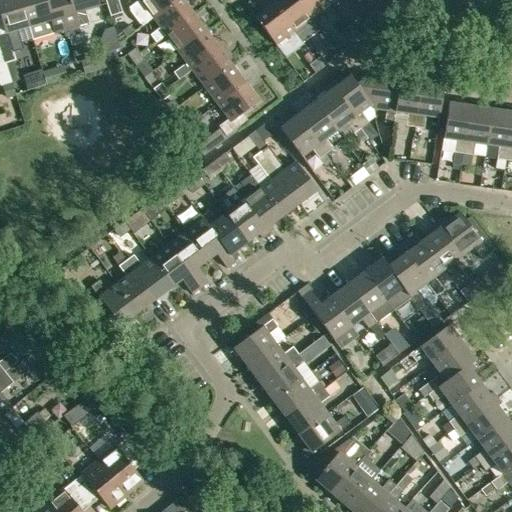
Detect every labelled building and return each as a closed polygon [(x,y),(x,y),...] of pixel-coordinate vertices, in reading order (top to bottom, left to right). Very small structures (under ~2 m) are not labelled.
[(20,0),(0,0),(0,15),(5,33),(8,37),(0,39),(0,49),(3,59),(5,64),(13,61),(16,61),(13,53),(23,50),(16,29),(28,26),(20,0)] [(20,0),(28,26),(30,34),(32,39),(55,33),(66,30),(59,6),(48,9),(45,0),(20,0)] [(68,0),(70,3),(59,6),(66,30),(77,27),(88,23),(84,9),(98,5),(96,0),(68,0)] [(152,18),(176,0),(139,0),(152,18)] [(193,14),(182,0),(176,0),(152,18),(160,28),(150,35),(156,42),(165,35),(193,14)] [(277,0),(272,4),(293,32),(301,43),(319,30),(310,19),(296,0),(277,0)] [(296,0),(310,19),(328,6),(323,0),(296,0)] [(359,2),(355,5),(362,14),(366,10),(359,2)] [(272,4),(255,17),(275,45),(293,32),(272,4)] [(373,31),(384,23),(378,15),(371,11),(363,17),(373,31)] [(206,32),(193,14),(165,35),(178,53),(206,32)] [(126,38),(134,31),(130,25),(121,31),(126,38)] [(349,35),(356,43),(362,38),(355,30),(349,35)] [(206,32),(178,53),(186,63),(173,73),(178,79),(191,69),(191,70),(219,49),(206,32)] [(349,47),(356,43),(349,35),(343,39),(349,47)] [(127,54),(131,60),(140,54),(135,48),(127,54)] [(232,66),(219,49),(191,70),(204,87),(232,66)] [(144,60),(140,54),(131,60),(136,66),(144,60)] [(321,56),(315,60),(321,69),(327,64),(321,56)] [(0,85),(11,82),(6,66),(5,64),(3,59),(0,59),(0,85)] [(315,73),(321,69),(315,60),(309,65),(315,73)] [(14,63),(6,66),(11,82),(19,80),(14,63)] [(204,87),(217,104),(245,84),(232,66),(204,87)] [(394,124),(396,112),(400,77),(373,72),(367,77),(364,73),(353,81),(370,105),(373,108),(386,110),(384,123),(394,124)] [(405,126),(414,127),(422,75),(415,74),(414,79),(400,77),(396,112),(407,113),(405,126)] [(425,116),(438,118),(443,83),(429,81),(429,76),(422,75),(414,127),(424,128),(425,116)] [(370,105),(353,81),(350,76),(338,85),(335,81),(329,85),(361,128),(368,122),(361,112),(370,105)] [(152,89),(157,95),(165,89),(161,83),(152,89)] [(11,84),(2,87),(6,99),(15,96),(11,84)] [(258,102),(245,84),(217,104),(228,119),(218,126),(226,136),(247,120),(242,113),(258,102)] [(368,138),(361,128),(329,85),(323,90),(326,94),(315,102),(335,131),(346,123),(361,143),(368,138)] [(170,95),(165,89),(157,95),(162,101),(170,95)] [(326,138),(335,131),(315,102),(298,115),(326,154),(334,148),(326,138)] [(462,162),(463,154),(469,106),(448,103),(443,138),(456,140),(452,165),(461,166),(462,162)] [(486,145),(491,110),(469,106),(463,154),(472,155),(474,143),(486,145)] [(505,112),(491,110),(486,145),(498,147),(497,159),(506,160),(511,118),(511,107),(506,107),(505,112)] [(319,159),(326,154),(298,115),(279,128),(301,157),(311,149),(319,159)] [(183,130),(191,123),(187,117),(178,124),(183,130)] [(196,129),(191,123),(183,130),(187,136),(196,129)] [(298,204),(316,190),(295,162),(284,169),(255,130),(248,136),(261,154),(269,165),(298,204)] [(214,162),(220,170),(232,162),(225,153),(214,162)] [(298,204),(269,165),(261,154),(254,159),(270,181),(260,188),(281,217),(298,204)] [(214,162),(202,170),(209,179),(220,170),(214,162)] [(193,170),(181,179),(191,193),(203,184),(193,170)] [(242,185),(235,191),(267,233),(273,229),(270,225),(281,217),(260,188),(250,174),(240,182),(242,185)] [(267,233),(235,191),(228,196),(235,206),(225,214),(246,242),(258,234),(261,238),(267,233)] [(156,198),(141,209),(150,221),(165,209),(156,198)] [(133,233),(150,221),(141,209),(124,222),(133,233)] [(235,251),(246,242),(225,214),(215,221),(208,211),(200,217),(202,219),(232,259),(233,259),(238,255),(235,251)] [(460,257),(472,248),(481,260),(490,253),(460,213),(447,222),(444,218),(436,224),(460,257)] [(235,262),(233,259),(232,259),(202,219),(200,217),(199,215),(182,228),(185,232),(206,261),(215,254),(226,268),(235,262)] [(124,222),(113,230),(119,238),(130,230),(124,222)] [(433,233),(422,241),(443,270),(452,263),(460,273),(462,271),(467,277),(472,273),(460,257),(436,224),(430,229),(433,233)] [(168,245),(200,288),(208,282),(197,267),(206,261),(185,232),(168,245)] [(433,277),(443,270),(422,241),(410,249),(407,246),(401,250),(404,254),(425,283),(435,297),(443,291),(433,277)] [(168,245),(150,258),(172,286),(181,280),(191,294),(200,288),(168,245)] [(154,299),(125,261),(119,252),(111,257),(125,276),(116,284),(137,312),(154,299)] [(415,290),(425,283),(404,254),(393,262),(390,258),(384,263),(410,298),(409,299),(415,306),(423,300),(415,290)] [(125,261),(154,299),(172,286),(150,258),(140,265),(133,255),(125,261)] [(364,272),(385,301),(395,294),(402,304),(409,299),(410,298),(384,263),(379,255),(372,260),(375,264),(364,272)] [(347,285),(375,324),(382,319),(375,309),(385,301),(364,272),(347,285)] [(87,306),(114,330),(137,312),(116,284),(106,291),(98,281),(90,287),(98,297),(87,306)] [(333,340),(350,327),(329,298),(320,305),(310,291),(312,290),(307,284),(297,292),(333,340)] [(368,329),(375,324),(347,285),(329,298),(350,327),(360,320),(367,330),(368,329)] [(229,343),(246,366),(275,344),(267,335),(277,327),(268,314),(229,343)] [(422,316),(411,324),(420,336),(431,328),(422,316)] [(375,324),(368,329),(377,340),(383,336),(375,324)] [(433,364),(461,343),(448,325),(409,354),(415,362),(425,354),(433,364)] [(398,337),(390,343),(398,353),(406,347),(398,337)] [(474,361),(461,343),(433,364),(440,374),(431,380),(436,388),(471,363),(474,361)] [(21,344),(16,348),(23,357),(28,353),(21,344)] [(282,354),(275,344),(246,366),(259,383),(298,354),(292,347),(282,354)] [(304,350),(298,354),(303,362),(306,364),(312,360),(304,350)] [(0,360),(0,376),(5,373),(4,372),(17,362),(10,353),(0,360)] [(298,354),(259,383),(272,400),(301,379),(293,369),(303,362),(298,354)] [(337,360),(328,367),(336,377),(345,370),(337,360)] [(475,369),(471,363),(436,388),(427,394),(433,402),(443,395),(452,406),(480,385),(471,372),(475,369)] [(378,378),(387,391),(400,382),(390,368),(378,378)] [(0,417),(3,415),(11,408),(0,394),(0,392),(13,383),(5,373),(0,376),(0,417)] [(281,421),(324,389),(318,381),(308,389),(301,379),(272,400),(281,412),(277,415),(281,421)] [(458,414),(448,422),(454,430),(497,399),(492,392),(488,394),(480,385),(452,406),(458,414)] [(298,435),(327,414),(319,404),(329,396),(324,389),(281,421),(286,426),(289,424),(298,435)] [(395,399),(404,412),(412,406),(403,394),(395,399)] [(497,399),(454,430),(459,437),(469,429),(479,442),(507,421),(497,406),(500,404),(497,399)] [(370,400),(360,407),(367,417),(377,410),(370,400)] [(26,437),(39,427),(45,422),(37,412),(18,428),(26,437)] [(327,414),(298,435),(306,446),(302,449),(307,456),(350,424),(344,416),(334,423),(327,414)] [(15,430),(3,415),(0,417),(0,444),(16,431),(15,430)] [(511,444),(511,427),(507,421),(479,442),(484,449),(474,457),(481,467),(511,444)] [(448,422),(442,426),(448,435),(454,430),(448,422)] [(314,479),(331,494),(362,457),(363,457),(369,450),(353,436),(334,450),(337,453),(314,479)] [(429,436),(422,441),(428,449),(435,444),(429,436)] [(114,446),(97,460),(126,495),(143,482),(130,466),(140,459),(124,440),(114,447),(114,446)] [(57,442),(47,450),(52,456),(62,448),(57,442)] [(429,450),(439,463),(448,456),(438,443),(429,450)] [(495,464),(502,473),(504,476),(511,470),(511,444),(481,467),(485,471),(495,464)] [(331,494),(347,508),(370,481),(379,470),(363,457),(362,457),(331,494)] [(109,509),(126,495),(97,460),(81,473),(81,474),(72,482),(88,501),(97,493),(109,509)] [(508,482),(511,486),(511,470),(504,476),(502,473),(480,490),(485,496),(495,489),(496,491),(508,482)] [(401,478),(395,485),(372,511),(400,511),(403,509),(394,501),(413,479),(406,473),(401,478)] [(372,511),(395,485),(388,479),(380,489),(370,481),(347,508),(352,511),(372,511)] [(443,481),(436,489),(444,496),(449,490),(443,481)] [(88,501),(72,482),(63,490),(62,489),(45,502),(53,511),(80,511),(78,509),(88,501)] [(444,496),(440,500),(449,508),(458,498),(449,490),(444,496)] [(192,511),(180,497),(160,511),(192,511)] [(429,511),(434,506),(427,500),(416,511),(406,511),(403,509),(400,511),(429,511)] [(53,511),(45,502),(33,511),(53,511)]
